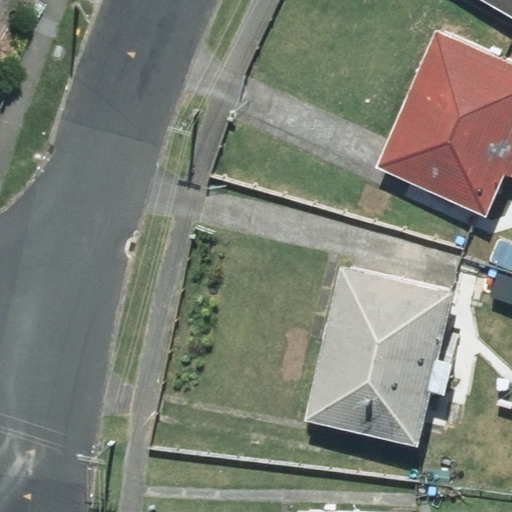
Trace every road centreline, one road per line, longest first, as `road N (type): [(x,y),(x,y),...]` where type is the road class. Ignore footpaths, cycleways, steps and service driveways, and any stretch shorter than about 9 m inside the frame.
road 1 (residential): [(161,0),(88,209),(62,323)]
road 2 (residential): [(62,323),(43,511)]
